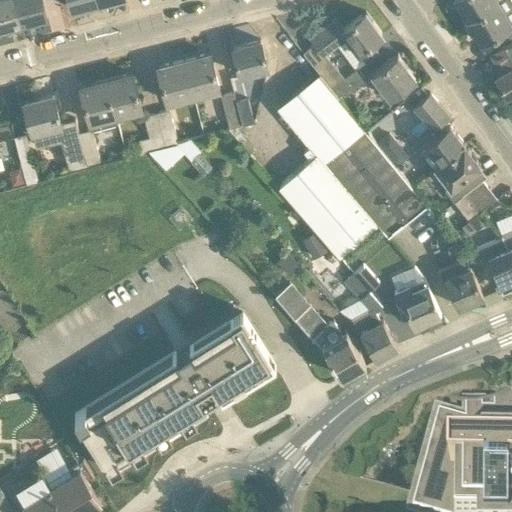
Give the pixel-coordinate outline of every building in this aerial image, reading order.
[(12,0),(0,0),(0,28),(19,24),(12,0)] [(12,0),(19,24),(48,16),(43,0),(12,0)] [(70,0),(73,10),(97,3),(96,0),(70,0)] [(455,0),(467,20),(501,0),(455,0)] [(511,39),(511,1),(511,0),(501,0),(467,20),(480,43),(502,30),(509,42),(511,39)] [(331,88),(344,77),(325,54),(347,37),(358,52),(383,34),(366,11),(343,29),(335,19),(311,37),(316,43),(303,53),(320,73),(331,88)] [(241,76),(268,69),(261,39),(233,47),(241,76)] [(511,39),(509,42),(490,52),(502,72),(496,76),(508,94),(511,92),(511,39)] [(184,59),(193,97),(220,90),(210,52),(184,59)] [(417,79),(398,54),(372,73),(372,72),(370,73),(390,100),(392,99),(391,98),(416,79),(416,80),(417,79)] [(168,104),(193,97),(184,59),(158,66),(168,104)] [(331,88),(341,100),(367,80),(357,67),(344,77),(331,88)] [(133,73),(107,80),(117,117),(143,111),(133,73)] [(280,184),(339,254),(378,223),(388,235),(426,204),(341,100),(331,88),(320,73),(280,106),(312,145),(306,151),(312,158),(280,184)] [(92,130),(117,124),(118,123),(117,117),(107,80),(81,86),(92,129),(92,130)] [(240,113),(236,100),(234,92),(222,95),(229,128),(242,125),(240,113)] [(434,131),(451,116),(430,92),(413,107),(434,131)] [(86,157),(79,132),(76,119),(60,123),(53,94),(24,101),(36,148),(61,142),(69,172),(77,170),(88,166),(86,157)] [(240,113),(242,125),(254,122),(248,97),(236,100),(240,113)] [(157,112),(165,145),(178,141),(170,109),(157,112)] [(149,137),(152,149),(165,145),(157,112),(144,116),(149,137)] [(438,163),(464,143),(449,123),(418,148),(424,156),(430,152),(438,163)] [(9,124),(0,126),(0,139),(12,136),(9,124)] [(88,166),(101,163),(92,130),(92,129),(79,132),(86,157),(88,166)] [(138,140),(141,152),(152,149),(149,137),(138,140)] [(454,202),(483,179),(487,176),(478,165),(480,164),(464,143),(438,163),(428,171),(434,179),(442,173),(450,185),(445,189),(454,202)] [(471,204),(490,189),(483,179),(454,202),(469,220),(478,213),(471,204)] [(471,204),(478,213),(497,198),(490,189),(471,204)] [(507,247),(511,259),(511,228),(501,233),(502,236),(507,247)] [(315,230),(302,238),(314,257),(327,250),(315,230)] [(502,288),(511,284),(511,259),(507,247),(502,236),(477,246),(481,258),(488,255),(502,288)] [(447,249),(452,261),(461,257),(456,245),(447,249)] [(470,264),(466,255),(461,257),(452,261),(438,267),(447,288),(451,286),(459,306),(483,296),(470,264)] [(363,263),(353,272),(370,290),(380,281),(363,263)] [(383,305),(370,290),(353,272),(343,281),(366,306),(361,310),(362,311),(352,317),(375,357),(398,345),(382,317),(379,319),(376,312),(383,305)] [(402,313),(408,310),(415,325),(441,314),(425,276),(392,290),(402,313)] [(323,345),(342,376),(366,362),(347,329),(340,333),(334,320),(327,323),(311,304),(311,303),(291,281),(288,284),(283,279),(271,289),(275,295),(321,346),(323,345)] [(248,317),(194,351),(190,344),(175,353),(180,360),(80,422),(107,466),(208,404),(204,398),(218,389),(222,396),(223,395),(221,393),(256,372),(264,369),(275,362),(248,317)] [(511,511),(511,392),(503,398),(490,403),(490,405),(491,405),(491,407),(486,407),(486,399),(462,399),(462,420),(439,413),(413,509),(424,511),(511,511)] [(37,458),(53,483),(38,492),(30,479),(15,488),(23,501),(29,511),(84,511),(101,501),(88,481),(94,477),(83,459),(81,461),(67,440),(37,458)] [(0,510),(1,511),(16,511),(1,488),(0,488),(0,510)]
